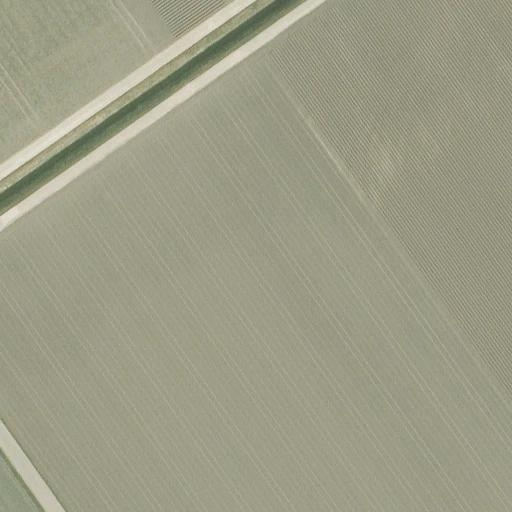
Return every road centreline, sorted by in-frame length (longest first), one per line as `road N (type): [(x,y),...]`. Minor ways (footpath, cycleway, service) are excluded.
road 1 (track): [(318,0),(0,223)]
road 2 (track): [(246,0),(0,173)]
